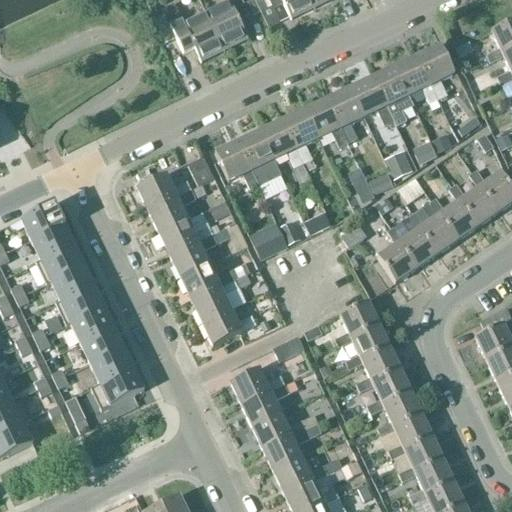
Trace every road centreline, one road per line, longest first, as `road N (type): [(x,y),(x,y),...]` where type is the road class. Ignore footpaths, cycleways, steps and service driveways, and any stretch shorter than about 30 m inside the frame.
road 1 (residential): [(73,171),(432,0)]
road 2 (residential): [(203,444),(73,171)]
road 3 (residential): [(511,256),(441,304),(433,318),(433,339),(497,481),(511,491)]
road 4 (unclassified): [(57,511),(203,444)]
